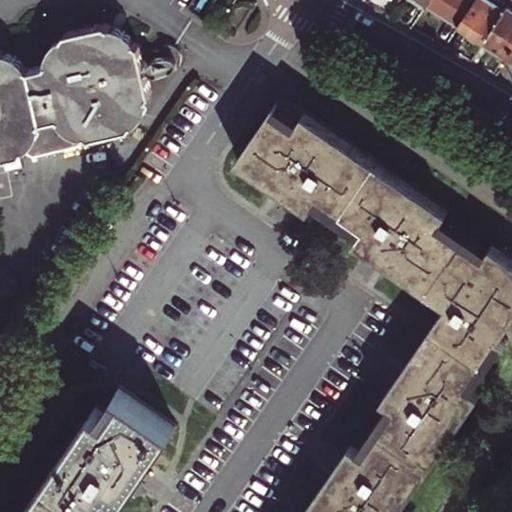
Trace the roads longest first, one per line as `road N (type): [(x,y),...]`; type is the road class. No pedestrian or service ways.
road 1 (residential): [(302,0),(178,188),(352,304),(208,511)]
road 2 (tertiary): [(311,0),(511,109)]
